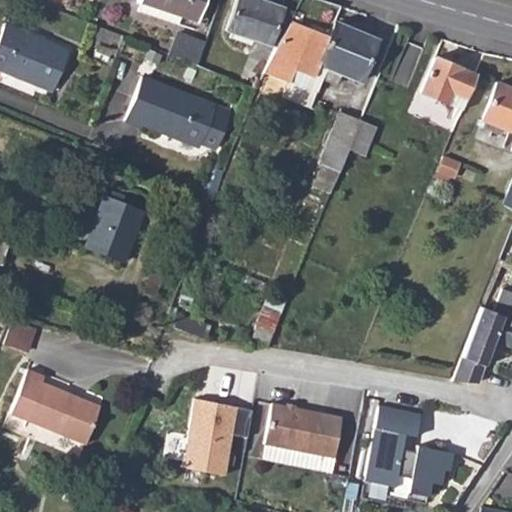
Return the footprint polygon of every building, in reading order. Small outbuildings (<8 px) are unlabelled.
[(142,0),(195,20),(202,0),(142,0)] [(235,0),(225,29),(230,31),(244,36),(274,46),(287,22),(294,11),(262,0),(235,0)] [(265,64),(263,68),(288,78),(293,67),(318,77),(323,67),(339,73),(358,81),(375,39),(334,22),(327,37),(287,22),(274,46),(265,64)] [(4,23),(0,32),(0,68),(52,90),(68,51),(4,23)] [(174,30),(170,52),(199,58),(204,37),(174,30)] [(244,36),(230,31),(228,36),(242,41),(244,36)] [(447,97),(463,104),(475,74),(434,56),(420,90),(444,101),(447,97)] [(239,81),(251,86),(253,80),(256,81),(263,68),(265,64),(248,58),(239,81)] [(323,67),(318,77),(335,84),(339,73),(323,67)] [(144,125),(172,137),(175,131),(200,142),(215,148),(230,113),(142,77),(123,119),(143,127),(144,125)] [(481,118),(484,119),(497,124),(511,130),(511,88),(495,82),(481,118)] [(417,91),(410,109),(451,126),(459,107),(417,91)] [(317,164),(337,172),(347,149),(359,119),(338,111),(317,164)] [(359,119),(347,149),(362,154),(374,126),(359,119)] [(497,124),(484,119),(481,125),(494,131),(497,124)] [(175,131),(172,137),(198,147),(200,142),(175,131)] [(441,155),(435,170),(450,176),(456,161),(441,155)] [(93,214),(80,245),(119,261),(140,209),(101,194),(97,205),(93,214)] [(93,214),(97,205),(90,203),(87,212),(93,214)] [(480,306),(449,381),(475,381),(491,338),(511,346),(511,293),(501,290),(492,310),(480,306)] [(169,302),(166,309),(173,312),(175,305),(169,302)] [(4,331),(0,346),(0,353),(23,359),(29,337),(4,331)] [(42,382),(24,377),(12,423),(91,443),(101,403),(40,388),(42,382)] [(288,402),(273,399),(264,440),(333,455),(342,414),(297,404),(288,402)] [(241,441),(247,413),(189,401),(174,469),(216,478),(225,438),(241,441)] [(422,415),(380,406),(364,480),(394,487),(397,475),(410,478),(407,492),(427,497),(430,483),(440,485),(443,470),(449,471),(453,453),(417,446),(416,452),(403,449),(406,435),(417,437),(422,415)] [(511,474),(504,471),(486,496),(504,502),(511,489),(511,474)]
